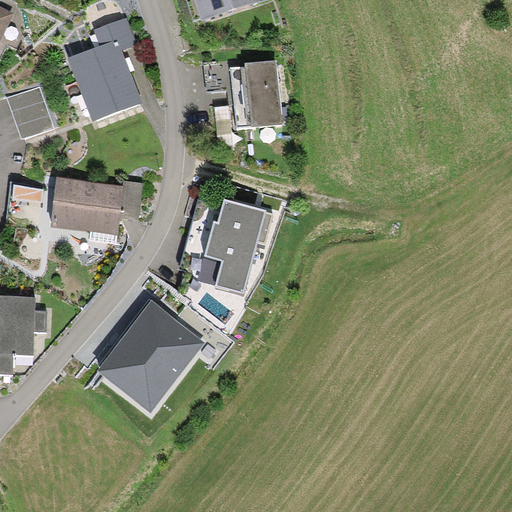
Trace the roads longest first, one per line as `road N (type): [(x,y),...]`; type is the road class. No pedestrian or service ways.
road 1 (residential): [(0,414),(108,303),(161,223),(175,166),(176,105),(148,0)]
road 2 (track): [(175,166),(198,165),(378,215),(461,203),(495,179)]
